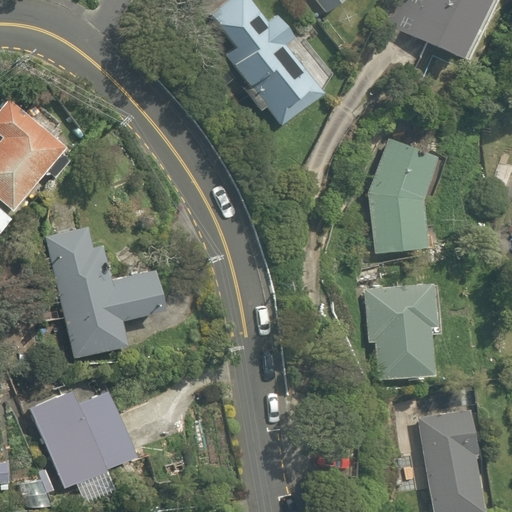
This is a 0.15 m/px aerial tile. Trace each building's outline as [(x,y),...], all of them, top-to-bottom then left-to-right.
[(225,55),(218,59),(249,109),(255,105),(267,123),(309,97),(275,43),(286,36),(274,16),(264,22),(249,0),(231,0),(202,19),(225,55)] [(306,0),(320,18),(342,1),(341,0),(306,0)] [(398,0),(387,30),(445,53),(464,0),(398,0)] [(65,145),(0,95),(0,204),(13,214),(65,145)] [(426,156),(382,137),(359,188),(373,262),(418,254),(408,199),(426,156)] [(78,227),(34,236),(58,357),(111,347),(106,318),(147,310),(139,270),(89,280),(78,227)] [(414,278),(355,280),(357,347),(367,347),(369,376),(419,374),(418,335),(434,335),(432,293),(415,294),(414,278)] [(58,387),(18,401),(48,486),(122,460),(96,388),(62,400),(58,387)] [(456,408),(407,414),(418,511),(440,511),(468,509),(456,408)]
